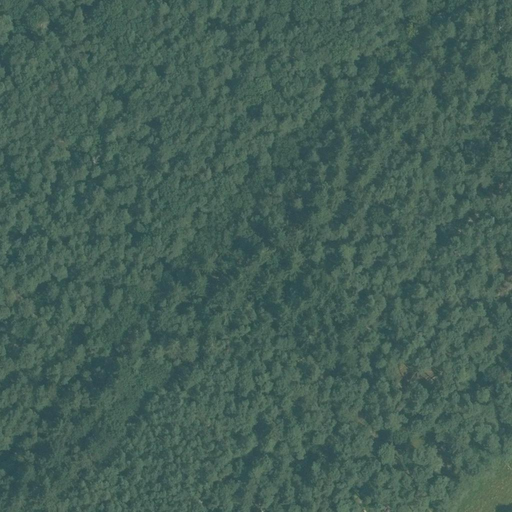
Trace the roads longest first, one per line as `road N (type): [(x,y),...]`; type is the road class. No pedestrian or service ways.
road 1 (unknown): [(469,0),(0,476)]
road 2 (unknown): [(424,0),(0,425)]
road 3 (track): [(244,453),(511,173)]
